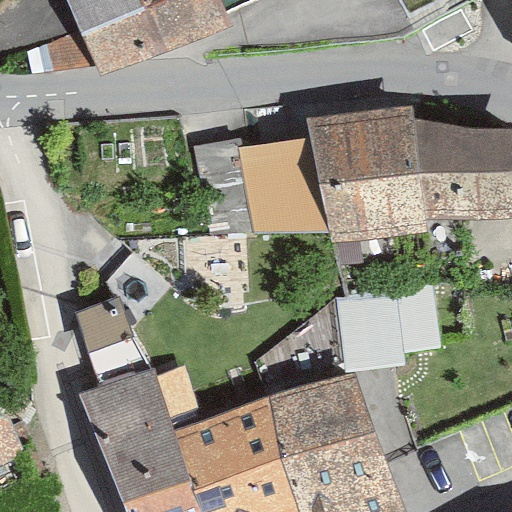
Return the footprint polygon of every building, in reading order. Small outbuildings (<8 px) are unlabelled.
[(42,49),(47,67),(101,61),(105,69),(229,22),(223,8),(240,0),(72,0),(87,33),(42,49)] [(511,208),(511,133),(412,123),(409,110),(312,122),(316,139),(243,152),(241,142),(198,149),(216,228),(333,224),(335,234),(424,224),(421,211),(511,208)] [(405,297),(343,302),(350,366),(401,361),(400,350),(439,348),(431,285),(424,285),(405,297)] [(183,372),(91,400),(136,511),(402,511),(353,376),(271,401),(204,427),(183,372)] [(0,511),(0,485),(21,477),(14,456),(22,452),(7,419),(0,421),(0,511)]
